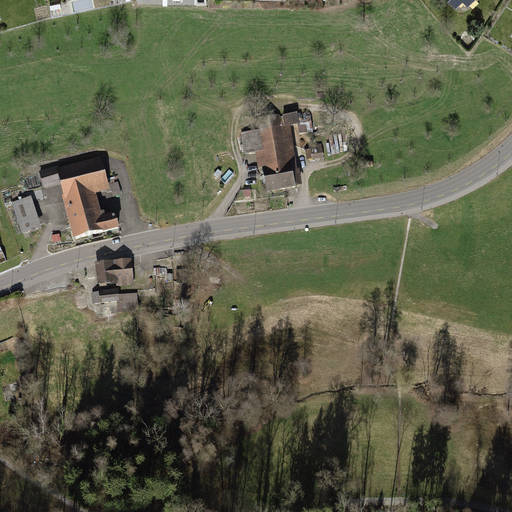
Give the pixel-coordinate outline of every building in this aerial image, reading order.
[(447,0),(460,12),(472,0),(447,0)] [(257,158),(263,200),(295,196),(291,169),(297,168),(291,132),(297,131),(298,138),(307,137),(304,117),(255,124),(257,136),(240,139),(243,160),(257,158)] [(321,148),(310,149),(310,153),(306,154),(308,165),(323,163),(321,148)] [(108,197),(100,164),(59,174),(59,172),(39,177),(42,190),(56,186),(71,246),(118,234),(114,218),(99,222),(94,200),(108,197)] [(30,202),(12,207),(21,240),(39,235),(30,202)] [(58,238),(52,240),(54,247),(60,246),(58,238)] [(132,264),(95,268),(98,293),(136,288),(132,264)] [(121,310),(139,309),(138,291),(120,292),(121,310)] [(113,296),(94,298),(95,311),(115,310),(113,296)]
